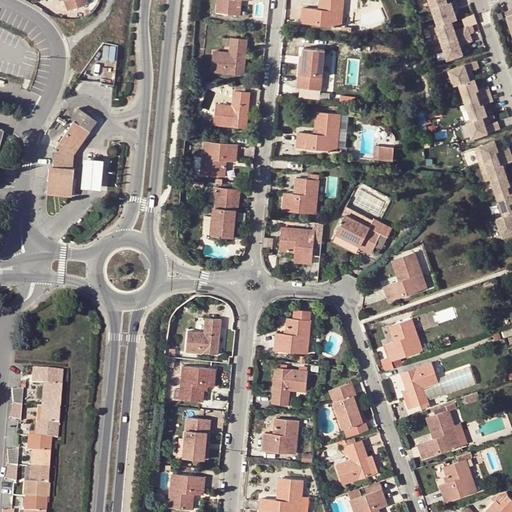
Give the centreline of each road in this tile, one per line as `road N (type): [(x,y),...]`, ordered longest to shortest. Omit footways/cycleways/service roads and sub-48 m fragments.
road 1 (residential): [(261,285),(342,294),(418,511)]
road 2 (residential): [(278,0),(251,273)]
road 3 (secondary): [(149,249),(173,0)]
road 4 (secondary): [(117,511),(146,294)]
road 5 (secondary): [(109,295),(115,338),(101,511)]
road 6 (residential): [(234,511),(251,295)]
road 7 (residential): [(30,259),(25,165),(44,102)]
road 8 (residential): [(46,98),(58,51),(48,27),(1,0)]
